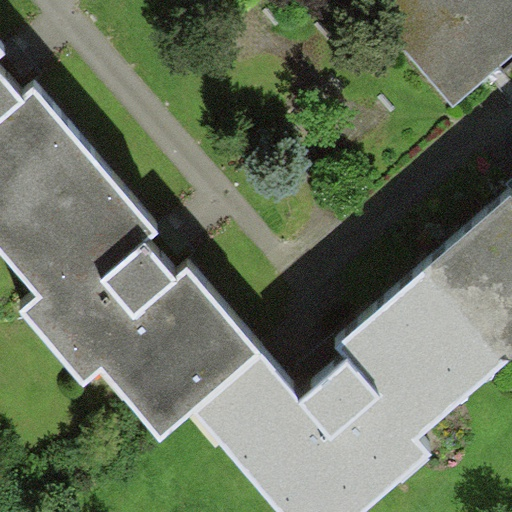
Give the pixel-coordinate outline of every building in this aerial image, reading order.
[(511,0),(375,0),(450,86),(511,31),(511,0)] [(0,199),(85,124),(31,63),(18,74),(0,53),(0,28),(0,199)] [(156,204),(85,124),(0,199),(0,231),(31,266),(10,285),(74,357),(103,331),(134,366),(119,379),(148,412),(186,382),(201,366),(256,317),(189,241),(174,253),(142,217),(156,204)] [(418,247),(503,344),(511,336),(511,180),(504,171),(418,247)] [(503,344),(418,247),(331,323),(341,334),(301,369),(256,318),(201,366),(186,382),(216,415),(210,420),(290,511),(330,511),(431,424),(422,415),(503,344)]
